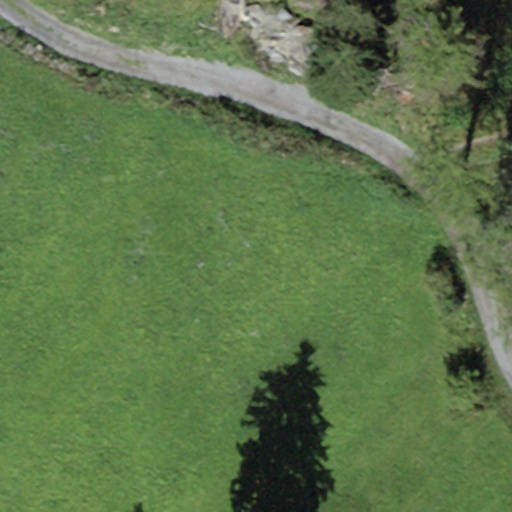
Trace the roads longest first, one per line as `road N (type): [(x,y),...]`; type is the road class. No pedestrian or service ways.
road 1 (track): [(428,169),(338,119),(89,52),(30,0)]
road 2 (track): [(511,373),(428,169)]
